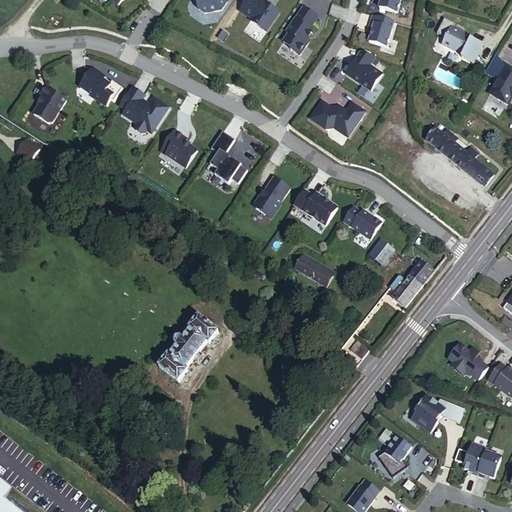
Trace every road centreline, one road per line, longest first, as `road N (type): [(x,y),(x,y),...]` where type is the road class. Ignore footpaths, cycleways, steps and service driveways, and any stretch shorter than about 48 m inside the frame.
road 1 (secondary): [(440,293),(266,511)]
road 2 (residential): [(277,131),(340,173),(377,184),(468,257)]
road 3 (residential): [(127,55),(277,131)]
road 4 (residential): [(355,0),(346,31),(277,131)]
road 5 (residential): [(0,48),(94,41),(127,55)]
